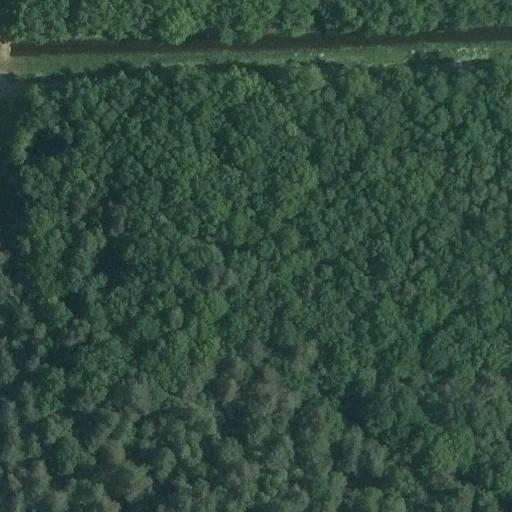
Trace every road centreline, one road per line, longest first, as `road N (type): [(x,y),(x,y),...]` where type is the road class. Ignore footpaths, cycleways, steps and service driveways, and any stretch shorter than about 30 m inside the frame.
road 1 (track): [(0,91),(511,74)]
road 2 (track): [(26,511),(5,229)]
